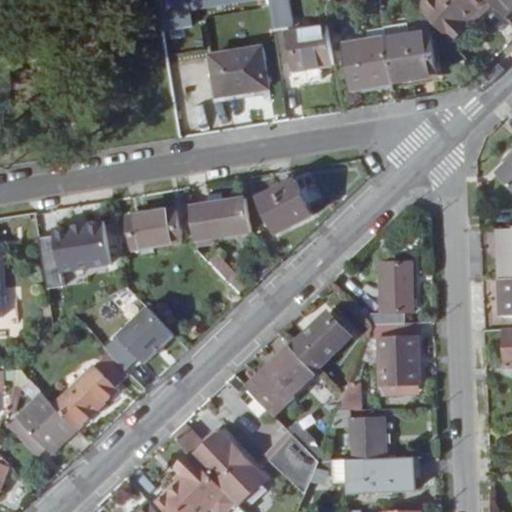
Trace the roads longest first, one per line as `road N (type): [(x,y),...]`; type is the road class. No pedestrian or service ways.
road 1 (residential): [(449,140),(57,511)]
road 2 (residential): [(449,140),(427,127),(0,194)]
road 3 (residential): [(449,140),(464,511)]
